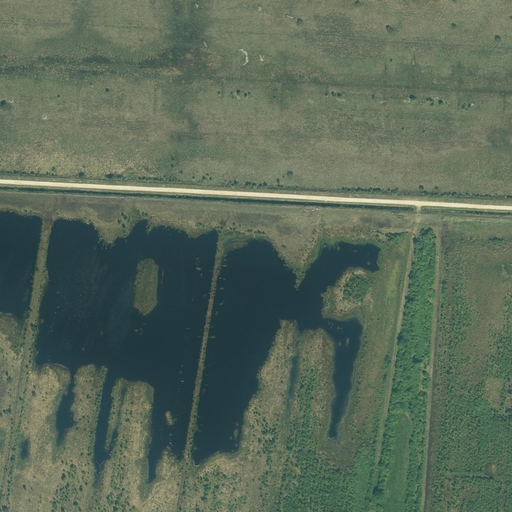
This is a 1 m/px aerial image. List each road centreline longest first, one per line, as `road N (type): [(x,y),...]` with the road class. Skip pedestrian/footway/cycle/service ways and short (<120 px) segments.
road 1 (track): [(511,209),(0,181)]
road 2 (track): [(418,204),(370,511)]
